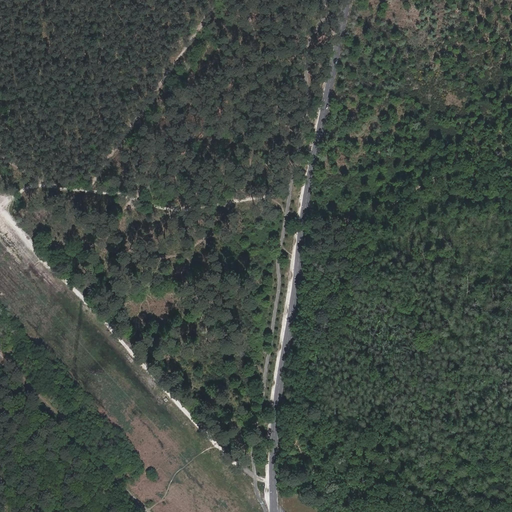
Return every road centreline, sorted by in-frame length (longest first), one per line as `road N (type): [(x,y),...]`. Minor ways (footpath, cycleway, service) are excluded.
road 1 (unclassified): [(349,0),(307,191),(278,390),(273,511)]
road 2 (track): [(273,501),(0,208)]
